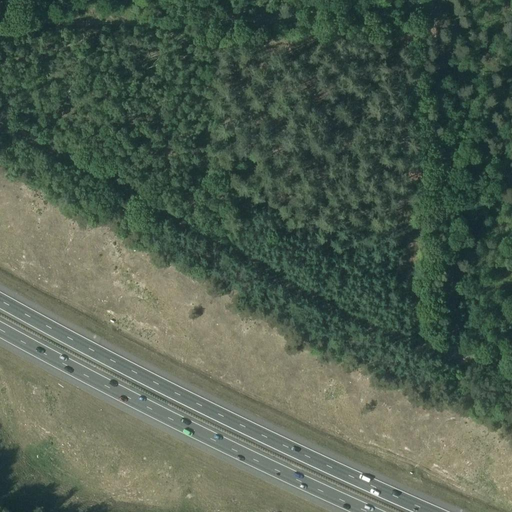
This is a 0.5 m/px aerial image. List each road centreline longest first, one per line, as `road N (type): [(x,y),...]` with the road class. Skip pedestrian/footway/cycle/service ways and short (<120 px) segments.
road 1 (track): [(0,124),(330,311),(452,356)]
road 2 (motorway): [(436,511),(243,426),(0,300)]
road 3 (track): [(0,27),(431,10)]
road 4 (motorway): [(0,331),(362,511)]
road 5 (track): [(430,0),(452,356)]
